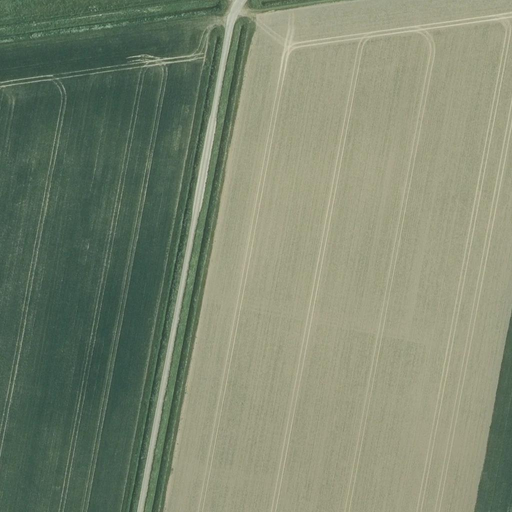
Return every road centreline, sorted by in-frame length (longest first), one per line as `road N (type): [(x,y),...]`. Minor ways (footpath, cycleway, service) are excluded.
road 1 (unclassified): [(139,511),(240,0)]
road 2 (track): [(166,0),(0,23)]
